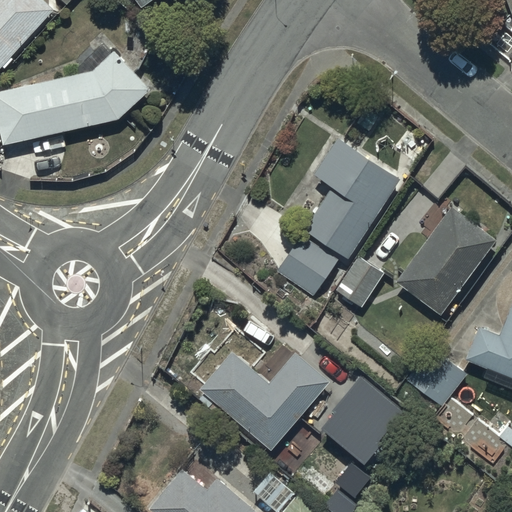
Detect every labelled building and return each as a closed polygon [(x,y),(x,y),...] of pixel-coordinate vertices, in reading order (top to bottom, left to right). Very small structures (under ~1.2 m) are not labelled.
[(0,0),(0,70),(1,70),(56,9),(45,0),(0,0)] [(154,0),(133,0),(141,10),(154,0)] [(96,71),(0,92),(0,118),(5,144),(120,120),(153,90),(117,51),(96,71)] [(334,179),(306,223),(352,252),(402,171),(336,129),(312,165),(334,179)] [(494,231),(450,198),(394,274),(439,307),(494,231)] [(338,252),(299,228),(276,267),(315,290),(338,252)] [(385,268),(358,250),(335,285),(361,303),(385,268)] [(511,372),(511,294),(499,329),(478,322),(466,354),(511,372)] [(442,401),(466,367),(430,342),(406,376),(442,401)] [(232,344),(202,379),(271,437),(328,370),(296,343),(269,375),(232,344)] [(359,366),(316,415),(362,455),(405,406),(359,366)] [(182,458),(148,499),(163,511),(252,511),(258,505),(218,472),(210,481),(182,458)] [(332,511),(295,486),(277,511),(332,511)]
